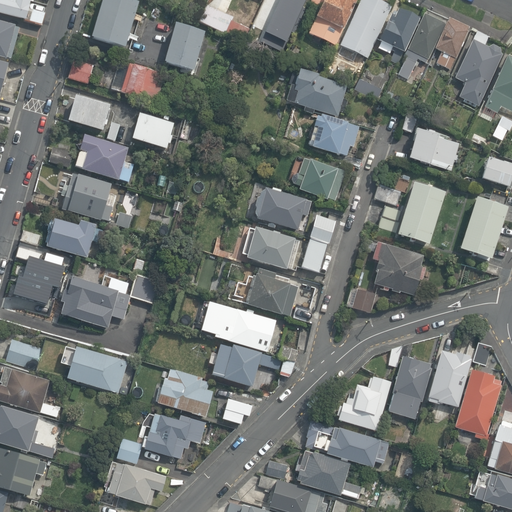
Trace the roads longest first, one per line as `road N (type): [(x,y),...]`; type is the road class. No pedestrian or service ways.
road 1 (residential): [(331,368),(321,344),(385,131)]
road 2 (residential): [(0,238),(69,0)]
road 3 (residential): [(187,511),(331,368)]
road 4 (residential): [(331,368),(390,328),(511,302)]
